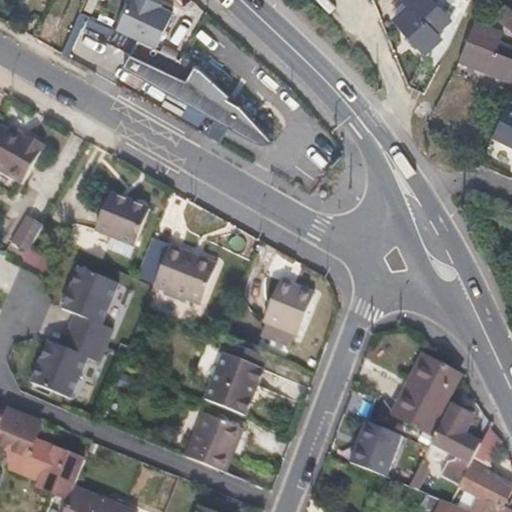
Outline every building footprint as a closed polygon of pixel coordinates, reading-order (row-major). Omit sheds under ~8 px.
[(155,50),(170,15),(159,9),(159,6),(145,0),(128,0),(115,32),(134,41),(155,50)] [(453,34),(437,18),(440,14),(425,0),(417,0),(396,22),(425,53),(425,57),(434,66),(453,34)] [(444,0),(443,3),(450,5),(464,11),(468,0),(444,0)] [(511,11),(506,7),(495,19),(511,32),(511,11)] [(510,60),(494,53),(502,34),(471,21),(468,40),(460,61),(502,79),(510,60)] [(227,97),(179,58),(177,60),(155,50),(134,41),(118,68),(208,121),(224,130),(249,145),(258,147),(263,146),(266,143),(236,108),(234,111),(223,102),(227,97)] [(511,150),(511,100),(509,99),(490,139),(511,150)] [(214,146),(224,130),(208,121),(198,136),(214,146)] [(0,128),(0,173),(16,185),(27,170),(41,148),(25,136),(20,141),(0,128)] [(150,210),(110,193),(105,207),(95,230),(134,246),(150,210)] [(43,223),(26,215),(20,225),(37,233),(43,223)] [(22,261),(37,233),(20,225),(11,240),(4,253),(22,261)] [(199,312),(214,272),(168,253),(151,292),(199,312)] [(101,326),(118,285),(79,269),(62,310),(82,319),(75,334),(105,347),(112,330),(101,326)] [(287,352),(291,341),(295,342),(311,302),(276,287),(259,328),(263,329),(258,342),(287,352)] [(69,400),(86,359),(98,364),(105,347),(75,334),(68,351),(47,343),(30,384),(69,400)] [(243,411),(261,365),(266,353),(227,338),(222,350),(204,394),(243,411)] [(488,382),(497,377),(481,348),(472,353),(488,382)] [(442,406),(459,374),(426,357),(421,354),(391,414),(434,435),(448,409),(442,406)] [(471,416),(472,414),(451,402),(448,409),(434,435),(431,442),(456,456),(470,463),(481,444),(471,439),(462,434),(471,416)] [(235,442),(242,423),(204,408),(186,453),(224,468),(235,442)] [(8,469),(19,474),(42,483),(40,489),(66,500),(71,489),(83,462),(31,441),(37,426),(1,411),(0,412),(0,448),(4,450),(8,469)] [(480,421),(471,416),(462,434),(471,439),(480,421)] [(386,467),(396,445),(400,434),(368,420),(352,461),(384,474),(386,467)] [(500,482),(478,470),(481,464),(487,467),(499,445),(490,427),(481,444),(470,463),(459,483),(459,485),(477,494),(469,510),(474,511),(495,511),(500,504),(505,505),(507,503),(511,489),(511,481),(503,476),(500,482)] [(409,484),(422,459),(423,456),(396,445),(386,467),(384,474),(409,484)] [(470,463),(456,456),(454,460),(446,462),(441,474),(459,483),(470,463)] [(128,511),(71,489),(66,500),(61,511),(128,511)] [(467,511),(440,500),(434,511),(467,511)]
